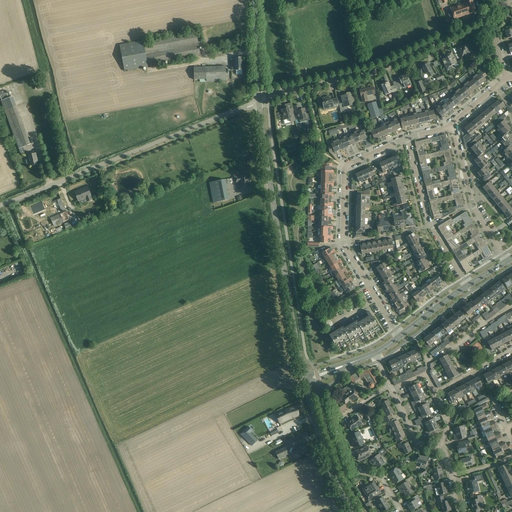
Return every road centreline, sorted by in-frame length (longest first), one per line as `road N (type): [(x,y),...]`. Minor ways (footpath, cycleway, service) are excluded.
road 1 (tertiary): [(302,376),(258,102)]
road 2 (unclassified): [(0,203),(258,102)]
road 3 (unclassified): [(258,102),(395,64),(489,13)]
road 4 (residential): [(400,511),(379,477),(352,467),(337,425),(389,384)]
road 5 (residential): [(506,261),(473,204),(451,123)]
road 6 (residential): [(343,242),(345,167),(407,137)]
road 7 (tertiary): [(352,511),(304,384)]
road 8 (residential): [(435,394),(428,360),(511,308)]
